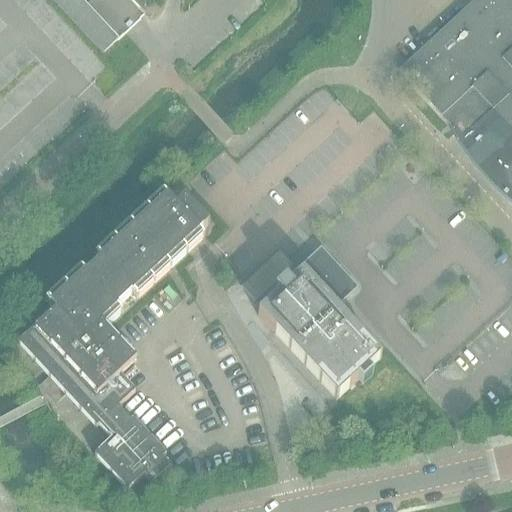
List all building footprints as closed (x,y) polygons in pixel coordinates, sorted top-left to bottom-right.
[(52,0),(102,53),(118,38),(82,0),(52,0)] [(129,0),(143,15),(144,14),(144,0),(129,0)] [(511,0),(475,0),(398,71),(410,83),(414,87),(415,86),(453,126),(450,129),(453,136),(455,139),(458,144),(462,149),(466,156),(474,166),(484,178),(493,188),(504,198),(511,204),(511,0)] [(45,301),(55,311),(49,318),(47,316),(17,344),(96,428),(98,426),(112,440),(94,456),(127,492),(143,476),(151,485),(170,467),(162,459),(166,455),(133,420),(131,422),(118,408),(135,392),(120,376),(136,361),(105,328),(204,237),(199,232),(208,224),(184,198),(175,206),(162,192),(45,301)] [(294,267),(288,261),(280,252),(240,286),(254,302),(294,267)] [(319,258),(289,286),(285,282),(275,291),(279,296),(257,316),(335,400),(380,359),(331,306),(349,289),(338,278),(339,277),(340,276),(340,274),(340,273),(340,272),(339,271),(339,269),(338,269),(336,268),(335,267),(334,267),(332,267),(331,268),(330,269),(319,258)]
